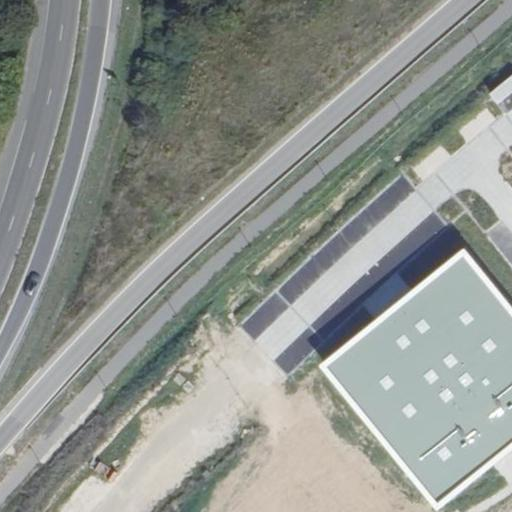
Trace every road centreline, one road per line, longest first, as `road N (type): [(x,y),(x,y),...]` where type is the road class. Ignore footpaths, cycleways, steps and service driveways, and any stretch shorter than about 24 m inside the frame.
road 1 (trunk): [(0,437),(125,301),(461,0)]
road 2 (primary): [(0,337),(64,177),(97,0)]
road 3 (primary): [(66,0),(54,89),(0,260)]
